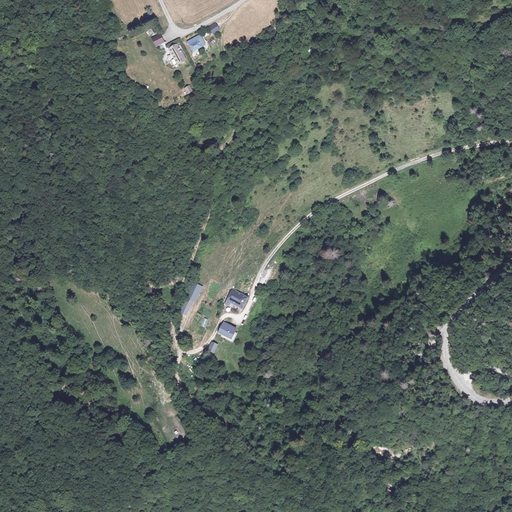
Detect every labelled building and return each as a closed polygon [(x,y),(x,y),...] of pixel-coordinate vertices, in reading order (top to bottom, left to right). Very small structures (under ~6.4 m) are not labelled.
[(208,27),(213,35),(220,31),(215,22),(208,27)] [(160,35),(152,38),(156,47),(164,43),(160,35)] [(196,40),(196,39),(186,44),(192,54),(204,47),(201,40),(200,41),(199,39),(196,40)] [(170,51),(174,58),(169,61),(173,67),(184,62),(176,47),(170,51)] [(187,316),(193,301),(196,303),(203,288),(194,284),(184,305),(181,304),(178,312),(187,316)] [(229,301),(242,308),(248,299),(235,291),(231,298),(229,297),(226,302),(228,303),(229,301)] [(221,337),(232,343),(237,334),(235,333),(237,330),(223,323),(219,331),(218,332),(223,335),(221,337)] [(218,346),(212,343),(208,351),(214,354),(218,346)]
